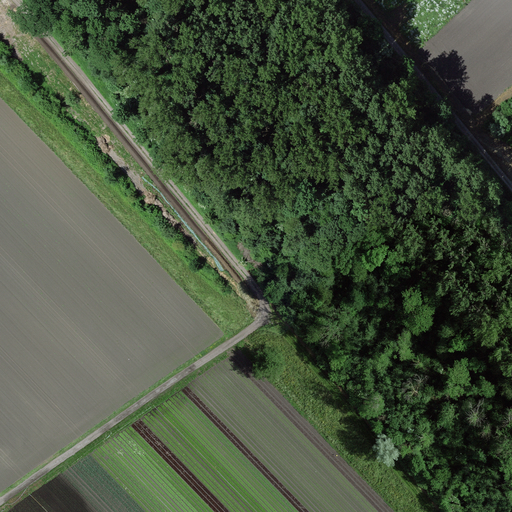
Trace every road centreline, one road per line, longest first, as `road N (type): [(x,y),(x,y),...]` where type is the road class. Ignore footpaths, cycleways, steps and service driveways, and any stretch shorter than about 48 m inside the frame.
road 1 (track): [(0,507),(256,323),(267,307),(14,0)]
road 2 (track): [(511,177),(362,0)]
